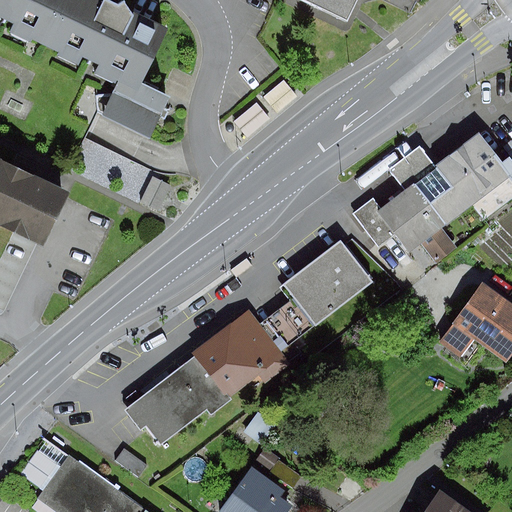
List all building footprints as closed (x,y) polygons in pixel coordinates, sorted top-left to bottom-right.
[(0,0),(0,15),(31,30),(29,36),(60,51),(63,46),(116,71),(113,77),(119,80),(106,108),(132,120),(129,128),(147,136),(165,98),(155,94),(158,89),(144,82),(140,90),(135,87),(162,31),(130,15),(121,1),(115,5),(108,2),(104,0),(0,0)] [(354,0),(298,0),(344,22),(354,0)] [(283,81),(262,98),(270,107),(291,90),(283,81)] [(295,96),(291,90),(270,107),(275,113),(295,96)] [(256,103),(233,122),(246,137),(268,118),(256,103)] [(369,203),(353,215),(378,248),(394,235),(406,251),(420,241),(435,260),(452,247),(437,227),(470,201),(482,217),(511,194),(511,164),(507,157),(498,164),(476,137),(434,170),(404,193),(377,214),(369,203)] [(387,171),(404,193),(434,170),(417,148),(387,171)] [(0,166),(0,214),(41,234),(60,195),(19,175),(23,167),(33,171),(36,164),(16,155),(9,170),(0,166)] [(370,282),(338,242),(282,285),(314,326),(370,282)] [(251,266),(247,261),(231,272),(235,278),(251,266)] [(259,328),(268,339),(282,328),(274,318),(286,308),(304,332),(292,342),(292,343),(314,326),(282,285),(273,292),(285,307),(259,328)] [(511,345),(511,311),(480,288),(440,342),(468,363),(483,343),(503,358),(511,345)] [(286,308),(274,318),(282,328),(292,342),(304,332),(286,308)] [(136,392),(123,401),(131,404),(129,406),(159,446),(257,370),(265,379),(286,362),(268,339),(259,328),(249,314),(143,396),(136,392)] [(282,328),(268,339),(286,362),(287,362),(300,352),(292,343),(292,342),(282,328)] [(145,511),(74,460),(46,499),(64,511),(145,511)] [(254,466),(222,511),(291,511),(302,498),(254,466)] [(461,511),(447,502),(439,511),(461,511)]
